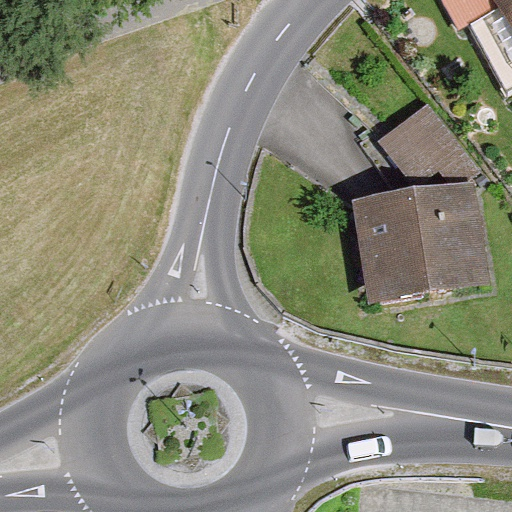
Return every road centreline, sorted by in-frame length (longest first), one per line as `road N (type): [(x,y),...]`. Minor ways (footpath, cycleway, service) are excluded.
road 1 (tertiary): [(309,0),(268,51),(229,131),(206,219),(190,336)]
road 2 (secondary): [(277,410),(331,408),(511,428)]
road 3 (secondary): [(190,336),(139,349),(118,367),(95,415),(96,442)]
road 4 (secondary): [(221,511),(254,490),(270,466),(277,410)]
road 5 (secondary): [(277,410),(247,358),(190,336)]
